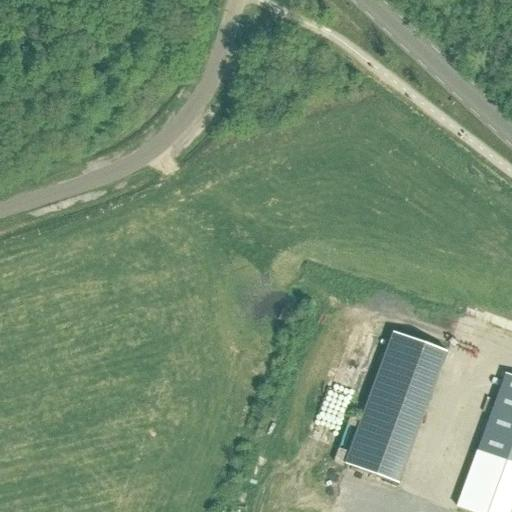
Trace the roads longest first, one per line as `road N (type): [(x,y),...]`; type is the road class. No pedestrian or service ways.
road 1 (unclassified): [(0,209),(115,171),(166,141),(212,75),(232,0)]
road 2 (secondary): [(511,131),(364,0)]
